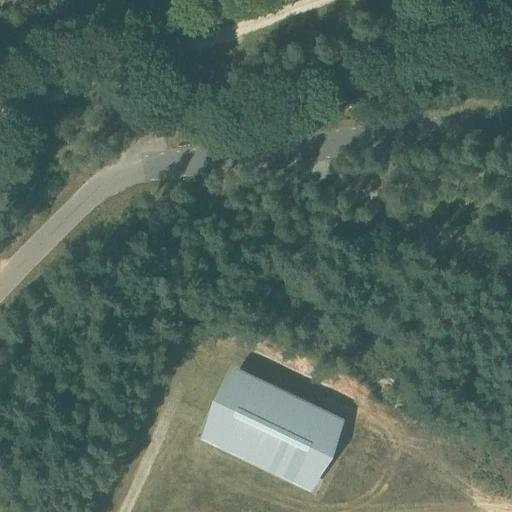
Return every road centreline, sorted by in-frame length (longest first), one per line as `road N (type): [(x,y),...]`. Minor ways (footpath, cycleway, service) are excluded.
road 1 (track): [(0,117),(328,0)]
road 2 (track): [(150,140),(211,72),(216,23)]
